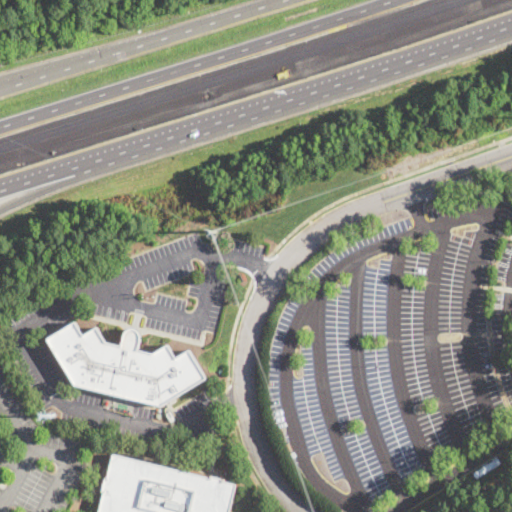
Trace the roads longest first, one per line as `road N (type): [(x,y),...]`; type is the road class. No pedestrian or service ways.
road 1 (residential): [(303,511),(264,462),(246,415),(244,363),(265,292),(300,245),(329,223),(511,154)]
road 2 (motorway): [(69,164),(511,20)]
road 3 (motorway): [(389,0),(0,124)]
road 4 (motorway): [(199,25),(0,88)]
